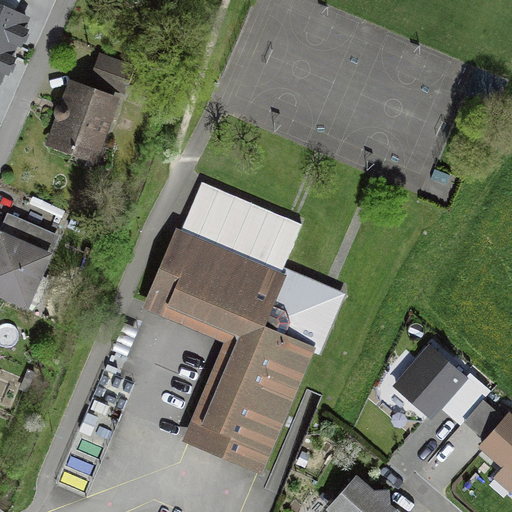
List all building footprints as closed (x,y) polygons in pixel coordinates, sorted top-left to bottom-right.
[(29,19),(0,6),(0,82),(2,83),(7,73),(10,74),(16,60),(13,58),(19,45),(23,46),(30,31),(24,29),(29,19)] [(147,45),(143,54),(156,60),(160,50),(147,45)] [(147,98),(152,84),(141,80),(136,94),(147,98)] [(70,85),(63,106),(58,107),(54,111),(54,116),(56,119),(58,120),(49,144),(92,159),(113,101),(70,85)] [(177,227),(142,309),(159,316),(224,344),(181,440),(265,474),(318,346),(289,333),(292,321),(288,312),(277,307),(288,274),(177,227)] [(46,258),(0,238),(0,300),(25,310),(46,258)] [(462,380),(428,351),(393,391),(427,420),(462,380)] [(511,420),(509,418),(482,449),(511,473),(511,420)] [(390,511),(384,506),(384,493),(370,494),(354,480),(329,509),(332,511),(390,511)]
